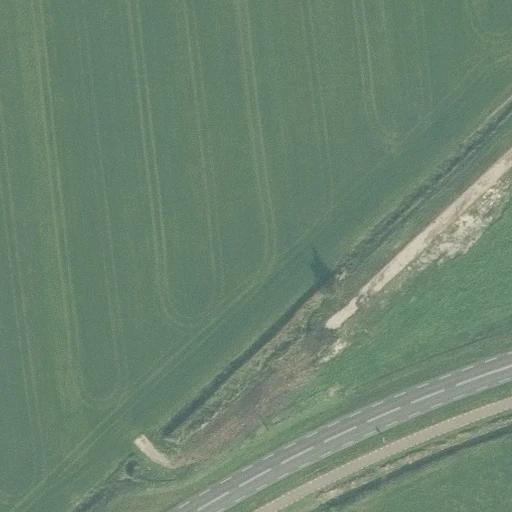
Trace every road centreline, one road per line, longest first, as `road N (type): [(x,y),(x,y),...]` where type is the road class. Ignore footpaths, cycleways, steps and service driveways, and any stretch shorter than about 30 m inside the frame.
road 1 (track): [(511,155),(189,459),(159,458),(138,441)]
road 2 (primary): [(200,511),(289,459),(437,392),(511,368)]
